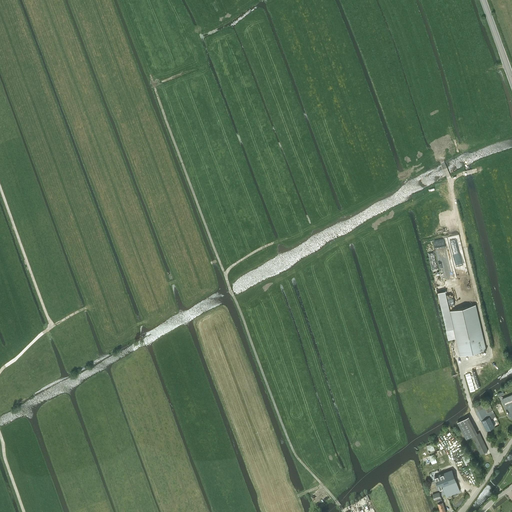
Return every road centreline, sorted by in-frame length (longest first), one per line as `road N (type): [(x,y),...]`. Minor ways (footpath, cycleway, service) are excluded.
road 1 (track): [(342,510),(295,456),(150,77)]
road 2 (track): [(0,372),(51,325),(0,187)]
